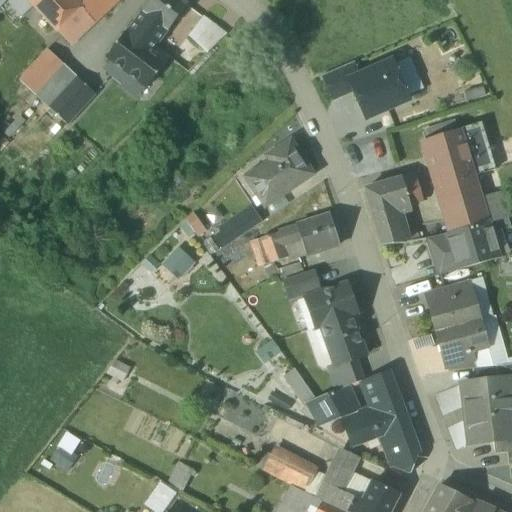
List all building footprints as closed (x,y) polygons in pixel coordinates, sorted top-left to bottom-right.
[(0,0),(0,8),(8,0),(0,0)] [(72,0),(25,0),(70,47),(93,24),(80,8),(72,0)] [(87,0),(80,8),(93,24),(116,0),(87,0)] [(186,6),(178,0),(151,0),(142,12),(167,32),(186,6)] [(142,12),(127,32),(126,31),(105,59),(145,90),(169,59),(155,48),(167,32),(142,12)] [(225,35),(202,18),(188,36),(206,54),(225,35)] [(46,51),(19,82),(37,99),(65,68),(46,51)] [(364,119),(408,102),(392,63),(358,77),(349,80),(354,93),(364,119)] [(331,102),(354,93),(349,80),(358,77),(353,65),(321,77),(331,102)] [(65,68),(37,99),(48,108),(75,78),(65,68)] [(75,78),(48,108),(67,126),(94,95),(75,78)] [(15,120),(0,133),(8,142),(23,128),(15,120)] [(495,171),(481,124),(459,131),(473,177),(495,171)] [(459,131),(423,142),(450,233),(487,223),(480,199),(473,177),(459,131)] [(310,175),(289,143),(267,158),(270,163),(245,179),(254,193),(260,189),(269,203),(310,175)] [(421,202),(414,178),(413,178),(413,177),(413,178),(412,177),(402,179),(410,205),(421,202)] [(402,179),(364,190),(365,190),(364,191),(374,219),(373,219),(377,233),(378,233),(378,234),(399,228),(395,212),(410,208),(410,205),(402,179)] [(506,191),(480,199),(487,223),(488,223),(489,223),(489,224),(510,219),(506,191)] [(251,212),(213,237),(221,249),(258,224),(251,212)] [(327,214),(296,226),(296,228),(306,255),(338,244),(327,214)] [(182,228),(200,235),(205,221),(188,215),(182,228)] [(450,233),(445,235),(427,240),(434,262),(451,257),(495,245),(495,246),(504,243),(500,231),(492,234),(489,224),(489,223),(488,223),(487,223),(450,233)] [(297,258),(306,255),(296,228),(247,245),(257,272),(262,270),(297,258)] [(399,228),(378,234),(378,233),(377,233),(381,247),(404,245),(401,235),(399,228)] [(415,231),(401,235),(404,245),(419,243),(415,231)] [(495,245),(451,257),(455,272),(499,259),(495,246),(495,245)] [(176,250),(161,267),(176,280),(191,263),(176,250)] [(267,286),(302,275),(297,258),(262,270),(267,286)] [(302,275),(282,282),(288,300),(318,290),(312,272),(302,275)] [(345,285),(304,299),(315,329),(320,327),(350,317),(356,315),(345,285)] [(452,286),(426,293),(429,306),(456,299),(452,286)] [(429,306),(437,334),(479,322),(471,294),(456,299),(429,306)] [(350,317),(320,327),(334,366),(334,367),(355,360),(364,357),(350,317)] [(479,322),(437,334),(444,360),(445,360),(470,353),(486,349),(479,322)] [(413,338),(414,348),(433,345),(432,335),(413,338)] [(280,354),(271,341),(254,353),(262,364),(280,354)] [(470,353),(445,360),(448,372),(475,370),(470,353)] [(355,360),(334,367),(334,366),(328,368),(337,391),(363,382),(355,360)] [(496,382),(510,380),(511,380),(511,364),(495,367),(496,382)] [(129,375),(114,367),(106,381),(121,390),(129,375)] [(305,409),(309,408),(307,404),(316,400),(297,372),(285,379),(305,409)] [(388,373),(362,382),(368,398),(379,397),(395,391),(388,373)] [(511,396),(510,380),(496,382),(462,386),(464,407),(511,401),(511,396)] [(395,391),(379,397),(368,398),(371,408),(374,407),(376,413),(399,403),(395,391)] [(316,400),(307,404),(309,408),(320,426),(339,419),(351,415),(337,392),(316,400)] [(291,405),(270,393),(265,400),(287,412),(291,405)] [(511,401),(464,407),(468,446),(493,443),(511,441),(511,401)] [(371,408),(351,415),(339,419),(351,447),(377,436),(389,431),(391,435),(408,428),(399,403),(376,413),(374,407),(371,408)] [(408,428),(391,435),(389,431),(377,436),(380,442),(376,449),(372,456),(410,474),(418,454),(408,428)] [(66,432),(48,460),(68,472),(76,459),(71,456),(81,442),(66,432)] [(163,438),(155,434),(151,442),(159,446),(163,438)] [(511,441),(493,443),(494,456),(507,454),(508,468),(511,467),(511,441)] [(314,470),(273,447),(260,472),(295,490),(302,493),(314,470)] [(375,467),(343,452),(319,501),(320,501),(342,511),(345,511),(353,498),(358,500),(363,486),(366,487),(375,467)] [(193,471),(177,462),(165,484),(181,493),(193,471)] [(390,511),(399,495),(372,481),(362,502),(358,500),(353,498),(345,511),(390,511)] [(465,500),(440,486),(424,511),(475,511),(479,505),(465,500)] [(302,493),(295,490),(282,511),(314,511),(319,502),(320,501),(319,501),(302,493)] [(342,511),(320,501),(319,502),(314,511),(342,511)]
